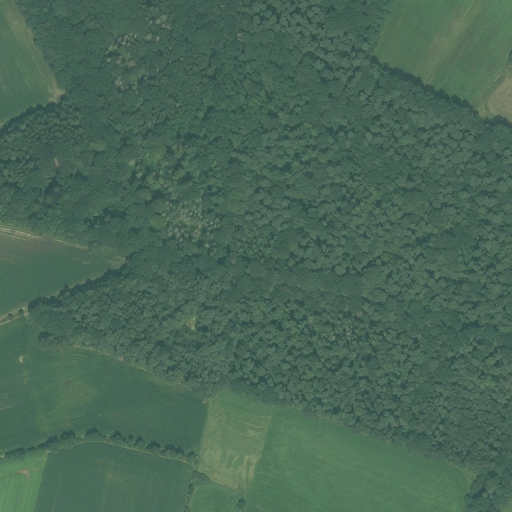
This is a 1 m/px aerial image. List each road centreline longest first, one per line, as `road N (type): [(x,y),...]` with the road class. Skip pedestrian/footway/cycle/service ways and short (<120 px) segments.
road 1 (track): [(511,352),(366,305),(150,263),(21,0)]
road 2 (track): [(150,263),(0,324)]
